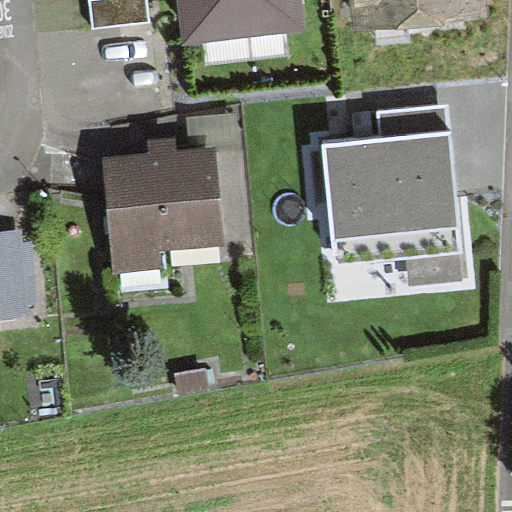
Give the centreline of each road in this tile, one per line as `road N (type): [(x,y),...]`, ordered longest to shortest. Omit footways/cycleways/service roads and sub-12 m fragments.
road 1 (residential): [(511,355),(501,511)]
road 2 (residential): [(0,147),(21,100),(17,0)]
